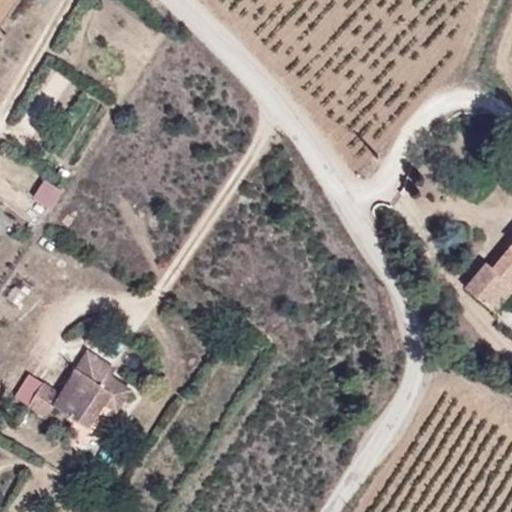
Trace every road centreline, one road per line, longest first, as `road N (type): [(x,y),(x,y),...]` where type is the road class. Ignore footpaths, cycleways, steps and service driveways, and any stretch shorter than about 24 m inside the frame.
road 1 (unclassified): [(174,0),(275,98),(412,316),(422,383),(338,511)]
road 2 (track): [(158,299),(266,136),(275,98)]
road 3 (track): [(349,211),(450,105),(494,101),(511,118)]
